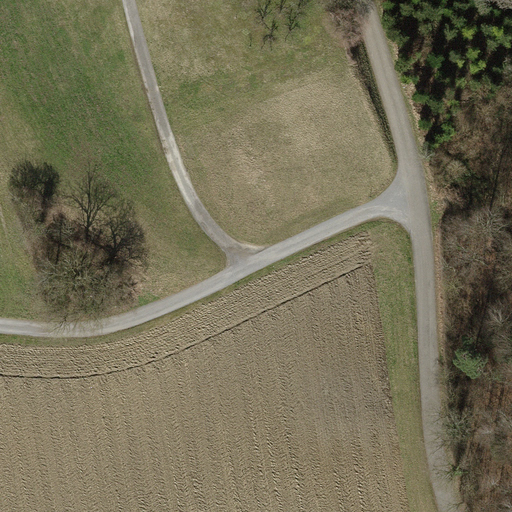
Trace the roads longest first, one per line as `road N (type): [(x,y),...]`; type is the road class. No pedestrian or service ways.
road 1 (tertiary): [(364,0),(417,193),(434,417),(451,511)]
road 2 (track): [(417,193),(120,325),(0,327)]
